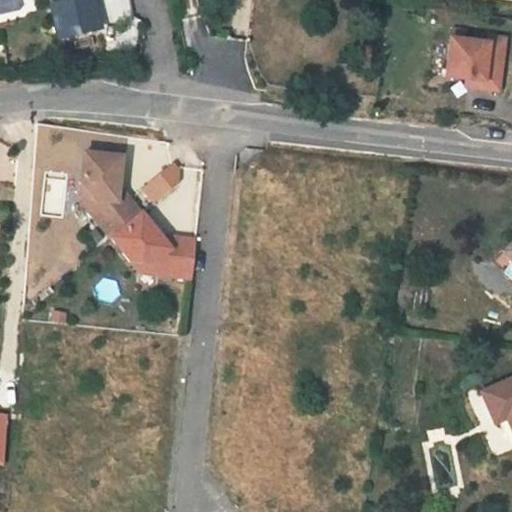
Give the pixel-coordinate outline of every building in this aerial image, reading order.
[(55,0),(57,4),(50,6),(58,39),(99,29),(92,0),(55,0)] [(482,46),(445,42),(440,79),(462,82),(477,84),(476,91),(493,93),(499,41),(483,40),(482,46)] [(477,84),(462,82),(461,89),(476,91),(477,84)] [(18,183),(19,156),(2,155),(0,182),(18,183)] [(123,160),(84,158),(83,188),(96,205),(95,213),(131,258),(151,261),(160,272),(191,276),(196,239),(181,236),(168,246),(136,205),(120,204),(123,160)] [(511,379),(481,393),(494,423),(506,418),(511,431),(511,379)]
